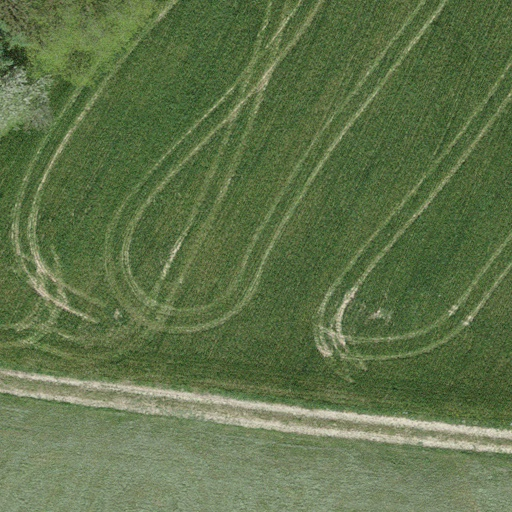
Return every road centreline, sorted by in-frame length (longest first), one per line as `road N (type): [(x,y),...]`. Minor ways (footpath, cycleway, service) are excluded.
road 1 (track): [(511,440),(0,386)]
road 2 (track): [(0,102),(72,0)]
